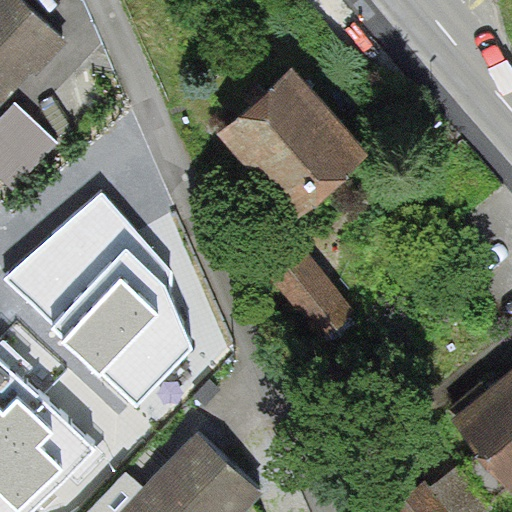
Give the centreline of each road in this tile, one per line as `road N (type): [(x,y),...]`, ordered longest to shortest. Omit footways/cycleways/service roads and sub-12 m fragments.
road 1 (residential): [(102,0),(322,511)]
road 2 (residential): [(325,0),(341,18),(401,44),(449,36)]
